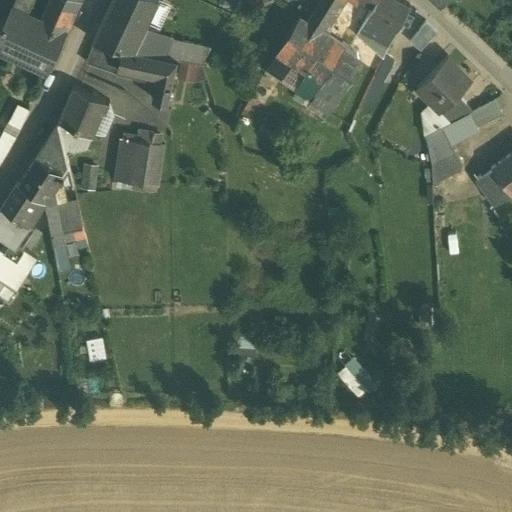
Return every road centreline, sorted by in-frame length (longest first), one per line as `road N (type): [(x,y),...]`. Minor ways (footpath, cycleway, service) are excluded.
road 1 (track): [(511,451),(334,423),(0,421)]
road 2 (residential): [(96,0),(0,182)]
